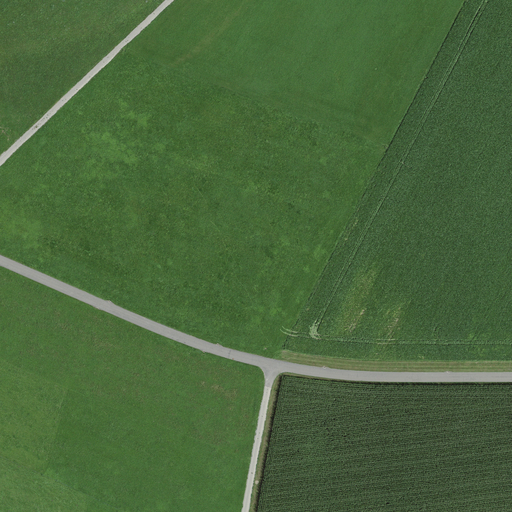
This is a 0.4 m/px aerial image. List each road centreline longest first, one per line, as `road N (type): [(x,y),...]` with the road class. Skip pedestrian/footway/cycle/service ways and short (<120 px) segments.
road 1 (unclassified): [(0,260),(274,366),(511,378)]
road 2 (track): [(165,0),(0,156)]
road 3 (track): [(274,366),(247,511)]
